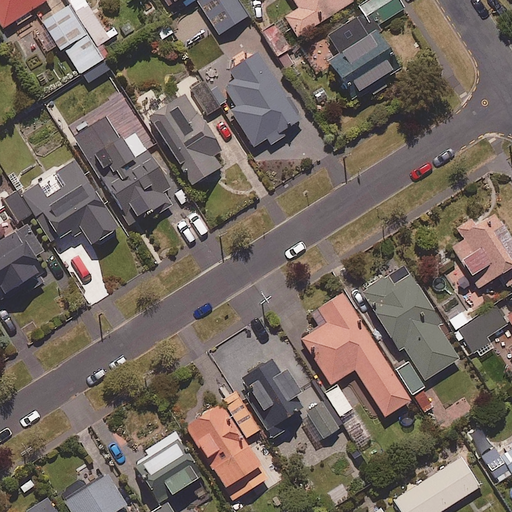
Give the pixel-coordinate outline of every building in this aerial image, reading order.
[(0,0),(0,24),(3,28),(46,0),(0,0)] [(65,0),(68,4),(41,20),(60,52),(64,49),(79,75),(87,71),(91,77),(102,71),(98,64),(103,60),(96,48),(119,34),(115,28),(106,33),(86,0),(65,0)] [(248,15),(237,0),(201,0),(199,2),(220,34),(248,15)] [(355,0),(292,0),(297,8),(284,17),(297,37),(355,0)] [(404,9),(398,0),(368,0),(372,7),(328,36),(340,55),(329,63),(345,88),(352,84),(359,93),(399,67),(374,28),(404,9)] [(290,50),(275,26),(263,33),(278,58),(290,50)] [(286,130),(303,120),(289,98),(286,100),(256,53),(217,77),(235,105),(229,109),(254,150),(268,142),(271,147),(290,135),(286,130)] [(211,94),(204,82),(192,90),(207,115),(226,103),(218,90),(211,94)] [(223,150),(184,94),(149,118),(195,185),(220,167),(213,157),(223,150)] [(149,132),(135,109),(119,119),(134,142),(149,132)] [(133,157),(106,117),(73,139),(133,228),(170,202),(164,193),(171,188),(145,149),(133,157)] [(118,229),(73,159),(5,203),(18,223),(32,214),(52,244),(78,226),(92,246),(118,229)] [(511,268),(511,240),(493,209),(458,231),(464,240),(453,246),(478,289),(511,268)] [(0,297),(43,270),(35,258),(44,252),(26,225),(0,242),(0,297)] [(442,324),(404,264),(358,293),(379,326),(381,324),(398,350),(404,346),(426,380),(459,359),(438,326),(442,324)] [(392,373),(342,294),(318,309),(327,324),(301,341),(330,386),(355,370),(385,417),(427,390),(409,363),(392,373)] [(507,325),(493,305),(468,322),(462,313),(452,320),(477,358),(493,348),(487,338),(507,325)] [(267,431),(290,417),(305,408),(298,396),(301,394),(287,370),(267,383),(259,369),(238,382),(267,431)] [(352,410),(338,387),(326,395),(339,417),(352,410)] [(259,430),(236,394),(184,428),(233,501),(268,478),(243,440),(259,430)] [(200,479),(173,434),(136,457),(163,502),(200,479)] [(511,475),(511,449),(500,457),(494,448),(481,456),(498,484),(511,475)] [(440,511),(479,487),(460,457),(394,500),(401,511),(440,511)] [(89,488),(82,478),(57,493),(69,511),(129,511),(107,477),(89,488)] [(56,511),(47,498),(27,511),(56,511)] [(173,511),(168,503),(153,511),(173,511)]
